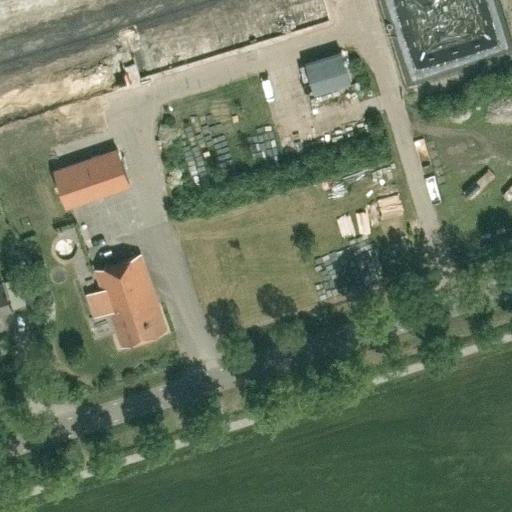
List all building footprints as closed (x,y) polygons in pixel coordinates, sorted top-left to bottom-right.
[(279,41),(239,56),(245,72),(285,57),(279,41)] [(85,140),(53,148),(56,157),(87,149),(85,140)] [(129,183),(117,149),(54,170),(66,205),(129,183)] [(166,328),(140,253),(95,269),(121,344),(166,328)] [(0,324),(1,325),(0,322),(0,312),(11,309),(3,284),(0,284),(0,324)]
